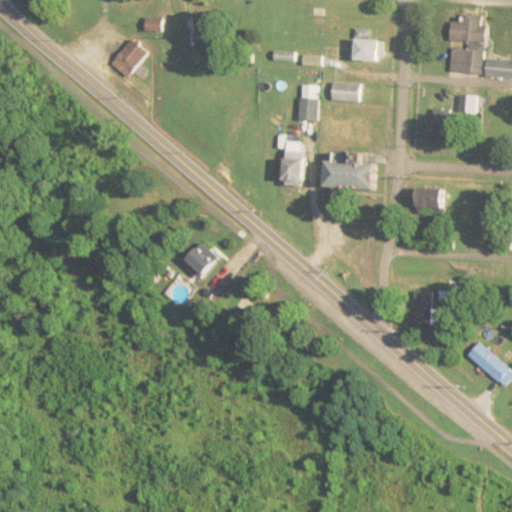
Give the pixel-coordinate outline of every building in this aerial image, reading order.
[(224,7),(198,7),(198,23),(224,23),(224,7)] [(489,26),(485,26),(486,16),(468,15),(467,22),(455,22),(454,44),(455,44),(453,72),(487,74),(489,26)] [(166,20),(150,20),(150,31),(166,31),(166,20)] [(375,30),(358,30),(358,39),(364,39),(364,62),(387,62),(387,40),(375,40),(375,30)] [(151,55),(135,39),(116,58),(132,74),(151,55)] [(511,60),(492,60),(492,80),(511,80),(511,60)] [(366,83),(338,83),(338,102),(366,102),(366,83)] [(481,97),(464,97),(464,113),(481,113),(481,97)] [(436,143),(454,143),(454,132),(461,132),(461,110),(436,110),(436,143)] [(245,166),(257,166),(257,120),(245,120),(245,166)] [(311,159),(304,159),(304,148),(290,148),(290,186),(311,186),(311,159)] [(385,164),(380,164),(380,155),(331,154),(331,190),(385,191),(385,164)] [(504,232),(504,207),(485,207),(485,232),(504,232)] [(206,280),(224,262),(206,246),(189,263),(206,280)] [(436,327),(436,291),(417,291),(417,327),(436,327)] [(470,354),(507,387),(511,381),(511,367),(482,341),(470,354)]
